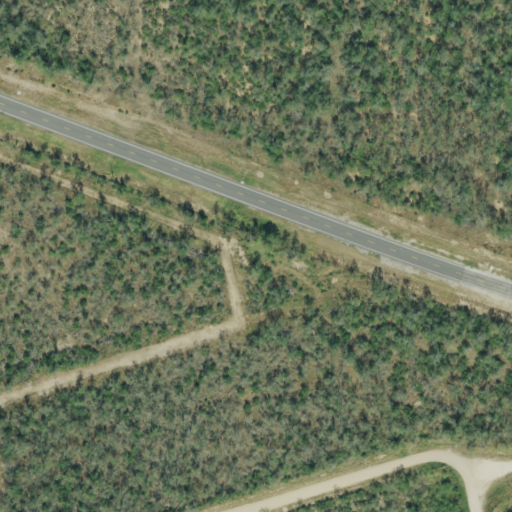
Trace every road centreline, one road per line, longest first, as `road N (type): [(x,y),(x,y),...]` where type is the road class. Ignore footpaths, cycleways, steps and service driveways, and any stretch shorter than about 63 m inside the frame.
road 1 (secondary): [(511,294),(0,106)]
road 2 (residential): [(473,511),(456,462),(430,457),(243,511)]
